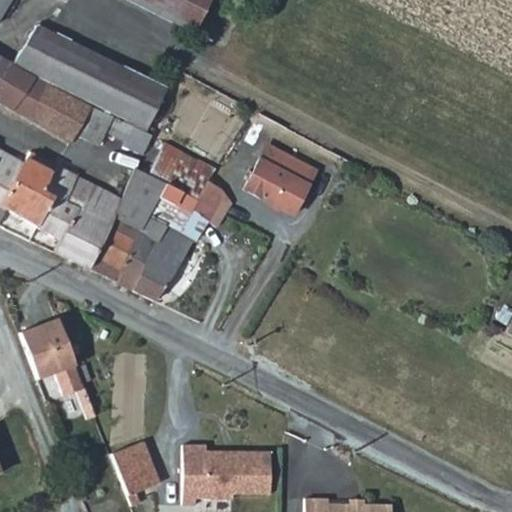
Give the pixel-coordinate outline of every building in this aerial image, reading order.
[(126,0),(191,33),(206,0),(126,0)] [(12,63),(144,126),(164,88),(33,25),(12,63)] [(0,102),(22,117),(42,82),(5,61),(0,70),(0,102)] [(42,82),(22,117),(68,144),(89,107),(42,82)] [(102,129),(124,140),(126,136),(132,125),(109,115),(102,129)] [(150,134),(142,130),(132,125),(126,136),(136,142),(137,140),(145,144),(150,134)] [(313,172),(265,144),(239,190),(287,217),(313,172)] [(22,164),(0,151),(0,206),(3,208),(36,226),(52,194),(47,191),(49,170),(26,159),(22,164)] [(193,199),(205,183),(215,166),(210,163),(206,168),(180,153),(162,182),(193,199)] [(66,200),(74,173),(53,163),(49,170),(47,191),(52,194),(36,226),(58,238),(76,207),(66,200)] [(129,171),(120,198),(113,216),(131,227),(145,212),(160,186),(129,171)] [(58,238),(52,249),(86,266),(110,225),(113,216),(120,198),(74,173),(66,200),(76,207),(58,238)] [(193,199),(162,182),(162,183),(160,186),(145,212),(131,227),(126,239),(112,279),(151,300),(172,277),(180,255),(223,193),(205,183),(193,199)] [(110,225),(86,266),(99,271),(98,273),(112,279),(126,239),(131,227),(113,216),(110,225)] [(17,336),(33,381),(54,374),(78,367),(61,319),(17,336)] [(78,367),(54,374),(61,398),(87,390),(78,367)] [(141,443),(105,457),(121,497),(157,483),(141,443)] [(181,445),(181,505),(194,505),(194,498),(231,499),(231,494),(268,494),(269,451),(205,451),(205,445),(181,445)] [(342,511),(343,505),(325,505),(325,500),(305,500),(304,511),(342,511)]
